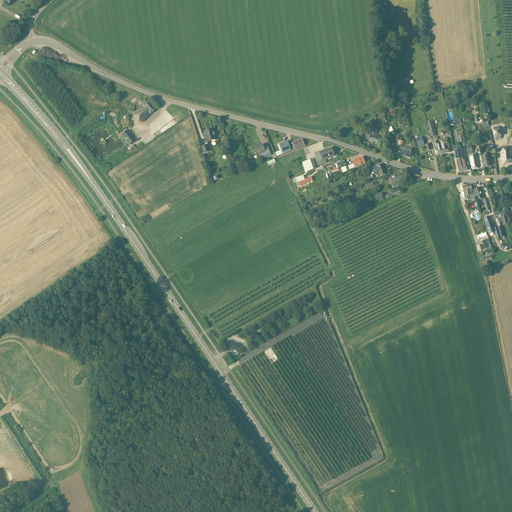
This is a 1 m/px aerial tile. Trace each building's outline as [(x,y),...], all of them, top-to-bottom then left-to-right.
[(141,123),(147,118),(147,117),(154,111),(147,102),(140,109),(139,109),(133,114),(141,123)] [(505,106),(498,107),(500,119),(508,117),(505,106)] [(436,136),(432,121),(427,122),(431,137),(436,136)] [(501,139),(499,127),(493,128),(495,140),(501,139)] [(368,141),(379,146),(381,140),(385,142),(388,134),(384,133),(382,139),(375,136),(378,130),(374,128),(371,134),(367,132),(365,137),(369,139),(368,141)] [(212,130),(204,132),(205,133),(207,143),(215,141),(214,137),(215,137),(214,133),(213,133),(212,130)] [(135,141),(127,131),(121,135),(124,139),(123,139),(125,142),(126,142),(129,145),(135,141)] [(394,146),(398,147),(402,148),(403,142),(402,141),(402,138),(400,137),(401,136),(395,135),(394,141),(395,141),(394,146)] [(418,147),(424,146),(422,137),(415,139),(418,147)] [(440,149),(441,149),(442,155),(450,153),(447,138),(438,140),(439,141),(440,149)] [(295,150),(304,147),(302,140),(292,143),(292,144),(288,145),(287,141),(279,145),(277,146),(279,151),(275,153),(277,157),(283,155),(291,151),(295,149),(295,150)] [(440,149),(439,141),(433,142),(437,156),(442,155),(441,149),(440,149)] [(262,159),(271,156),(267,146),(264,148),(262,145),(255,148),(255,146),(251,148),(254,156),(260,154),(262,159)] [(456,160),(458,168),(459,173),(467,171),(467,168),(466,166),(465,166),(464,161),(463,161),(462,159),(459,145),(453,147),(456,160)] [(322,161),(335,156),(331,148),(319,153),(314,155),(319,166),(323,164),(322,161)] [(413,158),(414,152),(412,152),(412,149),(403,148),(403,150),(402,150),(401,156),(407,157),(407,158),(410,159),(410,158),(411,158),(411,157),(413,158)] [(504,164),(511,163),(511,149),(511,148),(509,149),(509,148),(502,148),(502,152),(501,152),(502,164),(504,164)] [(472,169),(476,168),(479,168),(477,155),(469,157),(471,168),(472,169)] [(489,155),(482,156),(484,167),(491,166),(489,155)] [(363,157),(353,161),(354,165),(352,165),(353,168),(355,167),(365,164),(363,157)] [(305,172),(316,169),(315,168),(312,159),(302,163),(304,168),(305,172)] [(338,170),(342,168),(344,173),(348,171),(347,166),(345,161),(336,165),(338,170)] [(380,177),(386,175),(383,168),(382,165),(372,168),(375,175),(377,175),(378,177),(380,176),(380,177)] [(402,173),(400,173),(390,177),(392,184),(391,184),(393,189),(399,187),(398,182),(400,182),(404,180),(402,173)] [(298,186),(313,181),(311,178),(304,180),(303,176),(295,179),(298,186)] [(469,196),(473,195),(472,191),(471,186),(464,187),(465,197),(467,196),(468,198),(470,197),(469,196)] [(481,187),(474,190),(477,200),(483,198),(482,194),(483,194),(481,187)] [(504,225),(507,224),(504,212),(494,215),(495,219),(497,219),(498,223),(503,221),(504,225)] [(501,240),(500,238),(497,228),(494,229),(493,226),(494,226),(493,223),(492,223),(490,216),(483,218),(489,235),(494,233),(493,230),(496,239),(497,239),(497,241),(501,240)] [(230,352),(233,358),(239,355),(236,349),(230,352)]
